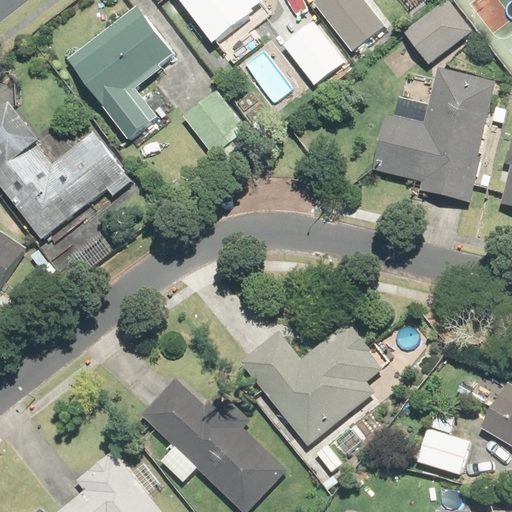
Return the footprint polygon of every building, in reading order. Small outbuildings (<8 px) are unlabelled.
[(273,0),(183,0),(221,46),(275,2),(273,0)] [(369,0),(325,0),(320,4),(359,54),(392,28),(369,0)] [(454,0),(453,0),(411,34),(437,66),(480,32),(454,0)] [(145,6),(73,61),(134,140),(162,117),(142,91),(185,58),(145,6)] [(323,22),(290,46),(316,81),(349,57),(323,22)] [(392,116),(379,172),(429,184),(426,193),(477,205),(488,160),(484,159),(502,84),(446,71),(433,126),(392,116)] [(222,92),(189,119),(226,164),(259,137),(222,92)] [(20,106),(0,121),(0,179),(50,243),(135,177),(100,133),(58,165),(45,148),(49,144),(20,106)] [(0,227),(0,292),(4,295),(33,249),(0,227)] [(285,330),(245,362),(313,448),(382,395),(373,385),(388,373),(373,353),(376,351),(359,330),(356,332),(351,326),(308,360),(285,330)] [(181,379),(144,417),(243,511),(258,511),(296,474),(249,429),(256,422),(227,395),(213,409),(181,379)] [(511,385),(486,430),(511,445),(511,385)] [(434,430),(424,463),(467,475),(476,442),(434,430)] [(64,511),(167,511),(118,453),(84,481),(89,492),(64,511)]
